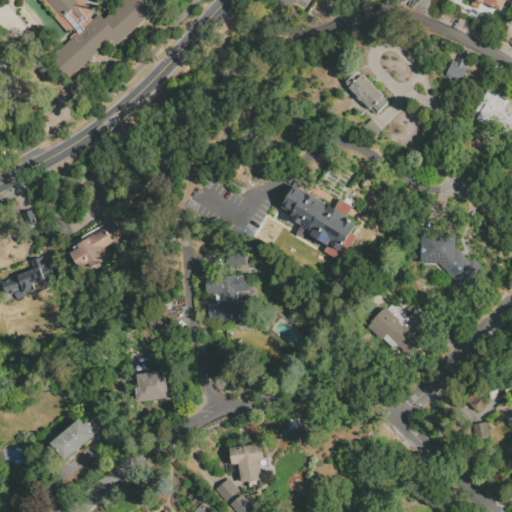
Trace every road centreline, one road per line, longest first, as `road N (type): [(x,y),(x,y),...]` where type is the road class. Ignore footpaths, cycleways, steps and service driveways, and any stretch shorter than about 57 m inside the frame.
road 1 (residential): [(511,297),(399,415),(315,398),(218,410),(117,472),(77,511)]
road 2 (tertiary): [(0,183),(128,103),(224,0)]
road 3 (residential): [(276,0),(285,17),(315,32),(382,5),(511,61)]
road 4 (residential): [(446,195),(347,142),(275,179)]
road 5 (residential): [(218,410),(198,349),(186,241)]
road 6 (residential): [(399,415),(495,511)]
